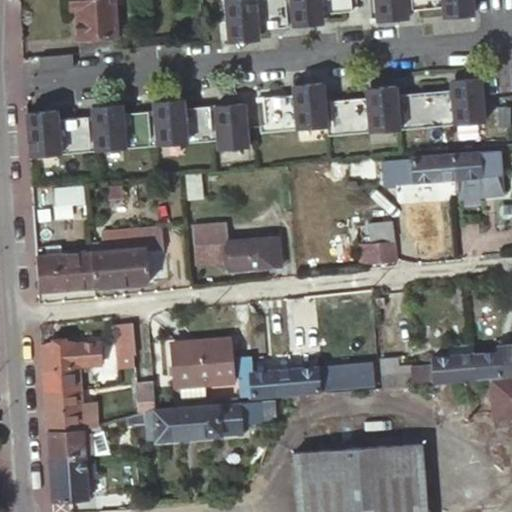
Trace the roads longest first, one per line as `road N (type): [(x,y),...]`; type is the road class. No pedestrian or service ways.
road 1 (residential): [(508,35),(0,79)]
road 2 (tertiary): [(25,511),(0,167)]
